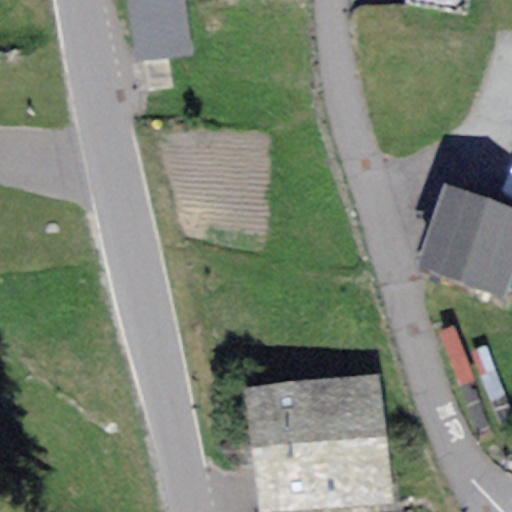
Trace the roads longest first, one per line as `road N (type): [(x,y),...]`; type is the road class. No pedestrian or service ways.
road 1 (residential): [(484,511),(439,427),(393,294),(327,49),(330,0)]
road 2 (tertiary): [(70,0),(184,511)]
